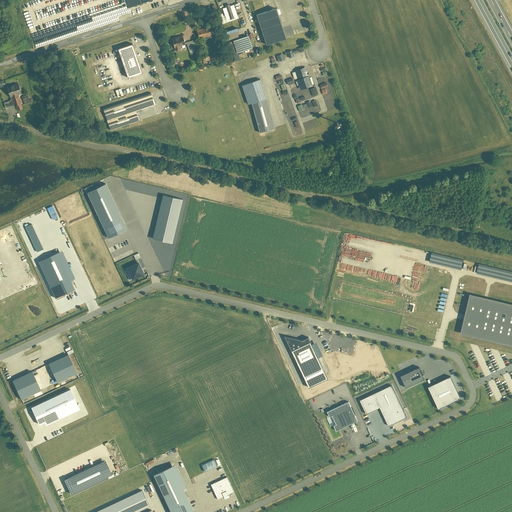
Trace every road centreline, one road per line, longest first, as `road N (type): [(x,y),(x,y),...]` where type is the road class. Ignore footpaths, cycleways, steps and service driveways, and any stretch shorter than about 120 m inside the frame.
road 1 (residential): [(245,511),(465,408),(471,386),(454,358),(159,285),(0,359)]
road 2 (track): [(511,243),(0,123)]
road 3 (residential): [(0,65),(143,17)]
road 4 (unclassified): [(0,391),(56,511)]
